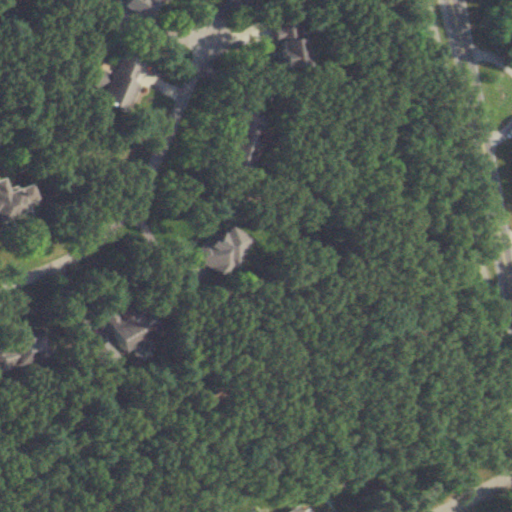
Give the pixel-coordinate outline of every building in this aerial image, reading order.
[(298,7),(270,9),(275,67),(304,65),(298,7)] [(137,57),(118,51),(111,73),(94,67),(87,88),(96,91),(93,101),(125,111),(134,84),(129,82),(137,57)] [(242,169),(263,116),(238,107),(217,160),(242,169)] [(0,220),(25,211),(22,204),(33,200),(26,182),(2,191),(0,184),(0,220)] [(198,238),(188,259),(223,275),(242,235),(217,223),(208,243),(198,238)] [(96,315),(119,352),(154,329),(137,303),(119,316),(112,305),(96,315)] [(0,369),(44,360),(38,333),(0,341),(0,369)]
